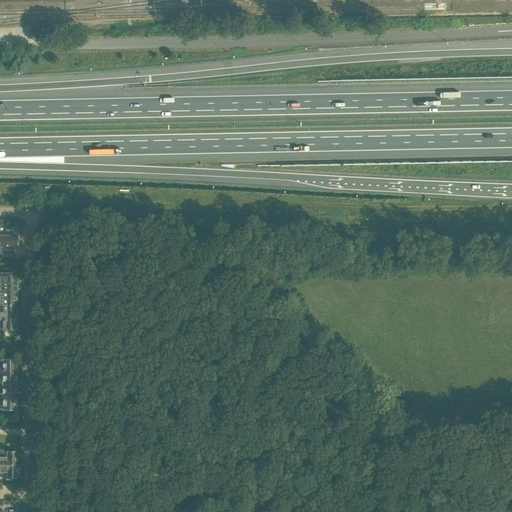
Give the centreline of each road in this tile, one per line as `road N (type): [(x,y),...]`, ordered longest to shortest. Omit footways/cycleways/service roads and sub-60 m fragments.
road 1 (motorway): [(511,51),(0,87)]
road 2 (motorway): [(0,158),(511,187)]
road 3 (motorway): [(511,100),(0,110)]
road 4 (motorway): [(0,147),(511,137)]
road 5 (unclassified): [(30,511),(30,225),(24,215),(0,210)]
